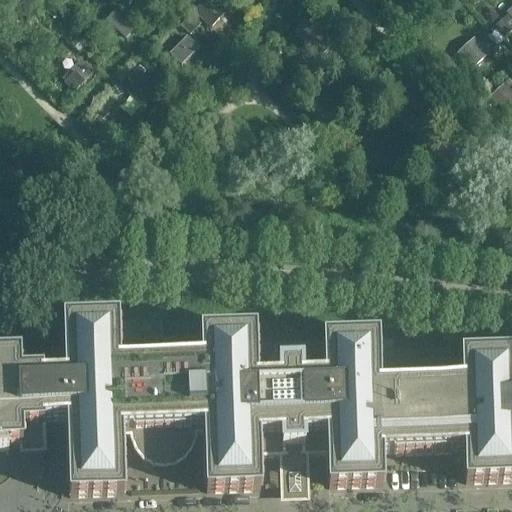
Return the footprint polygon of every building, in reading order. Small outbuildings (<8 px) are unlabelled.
[(201,0),(191,11),(210,30),(229,10),(218,0),(201,0)] [(393,0),(380,15),(399,34),(418,14),(403,0),(393,0)] [(98,24),(117,42),(136,23),(117,4),(98,24)] [(284,48),(304,67),(323,47),(303,28),(284,48)] [(452,54),(472,73),(491,53),(471,34),(452,54)] [(184,65),(202,48),(190,35),(172,52),(184,65)] [(56,76),(76,95),(95,75),(75,56),(56,76)] [(491,94),(510,113),(511,110),(511,76),(510,74),(491,94)] [(114,101),(134,120),(153,100),(134,81),(114,101)] [(379,137),(399,156),(418,136),(398,117),(379,137)] [(511,358),(499,359),(499,355),(477,355),(477,360),(461,360),(461,361),(450,361),(450,349),(392,351),(392,342),(378,342),(361,342),(361,338),(340,338),(340,343),(324,344),(255,346),(255,335),(238,336),(238,334),(238,331),(217,332),(217,336),(211,337),(208,337),(206,337),(201,337),(161,339),(161,321),(118,323),(118,322),(101,323),(101,321),(101,318),(80,319),(80,324),(64,324),(64,325),(45,325),(42,325),(16,326),(16,329),(0,329),(0,453),(8,453),(8,448),(44,447),(43,425),(67,424),(70,500),(124,498),(122,441),(133,440),(134,443),(134,445),(137,453),(138,455),(144,461),(146,462),(153,466),(155,467),(163,468),(165,468),(173,466),(175,465),(182,461),(184,459),(189,453),(190,451),(192,443),(193,441),(193,438),(204,438),(206,495),(260,493),(259,461),(279,460),(287,460),(286,461),(286,462),(286,463),(286,464),(286,465),(286,466),(287,467),(287,468),(287,469),(288,469),(288,470),(289,470),(290,471),(291,471),(292,471),(292,472),(293,472),(294,472),(295,471),(296,471),(297,471),(298,470),(299,470),(299,469),(300,468),(301,467),(301,466),(301,465),(301,464),(301,463),(301,462),(301,461),(301,460),(300,460),(328,459),(329,491),(383,489),(382,457),(393,456),(393,458),(453,456),(453,454),(464,454),(465,486),(511,484),(511,358)]
